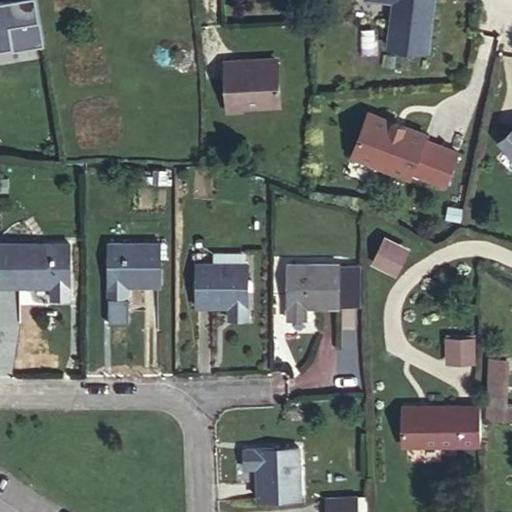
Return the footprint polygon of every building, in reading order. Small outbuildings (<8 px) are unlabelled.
[(384,0),(392,1),(386,45),(430,51),(436,0),(384,0)] [(227,106),(280,103),(278,61),(242,63),(241,60),(225,61),(227,106)] [(426,132),(368,112),(353,156),(411,176),(413,171),(448,183),(459,150),(424,138),(426,132)] [(511,128),(499,141),(504,146),(511,137),(511,128)] [(407,244),(385,236),(376,262),(397,269),(407,244)] [(71,242),(0,242),(0,273),(0,285),(53,286),(53,298),(71,297),(71,242)] [(161,242),(109,242),(109,298),(128,298),(128,286),(161,285),(161,242)] [(248,318),(248,306),(248,263),(197,262),(197,306),(229,306),(229,318),(248,318)] [(340,263),(288,262),(288,318),(306,318),(306,305),(339,306),(339,303),(340,266),(340,263)] [(359,266),(340,266),(339,303),(358,303),(359,266)] [(472,337),(444,337),(444,358),(472,358),(472,337)] [(506,359),(489,358),(489,372),(505,373),(506,359)] [(511,403),(504,403),(505,373),(489,372),(487,419),(511,419),(511,403)] [(481,444),(480,405),(401,406),(402,445),(481,444)] [(301,498),(299,446),(244,448),(244,466),(257,466),(258,499),(301,498)]
